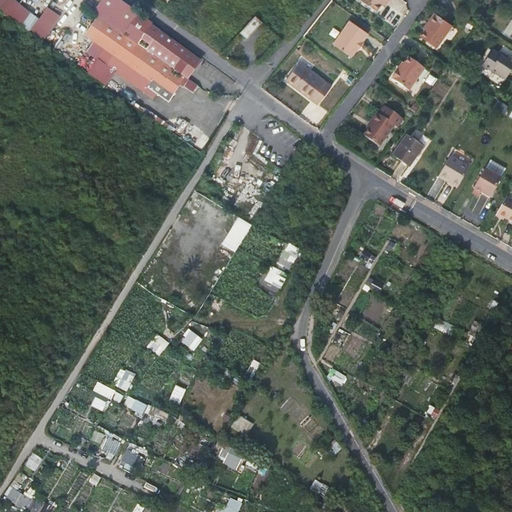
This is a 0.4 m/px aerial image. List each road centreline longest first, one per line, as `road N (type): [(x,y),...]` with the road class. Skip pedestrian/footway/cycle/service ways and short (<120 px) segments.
road 1 (track): [(0,492),(251,89)]
road 2 (residential): [(365,174),(297,333),(318,385),(395,511)]
road 3 (unclassified): [(320,140),(423,0)]
road 4 (residential): [(511,261),(365,174)]
